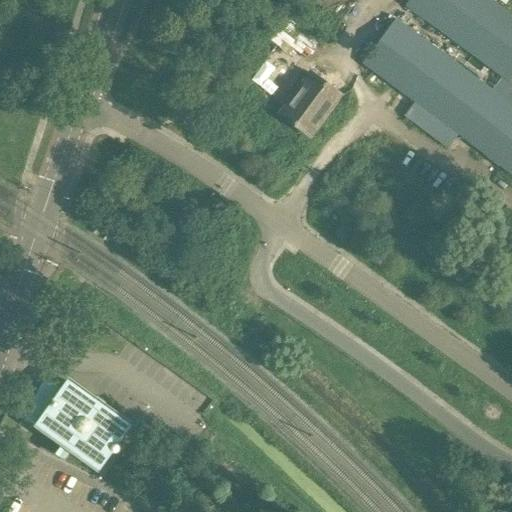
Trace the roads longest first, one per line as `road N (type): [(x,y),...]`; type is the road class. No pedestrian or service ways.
road 1 (residential): [(80,109),(170,151),(511,387)]
road 2 (tertiary): [(0,349),(80,109)]
